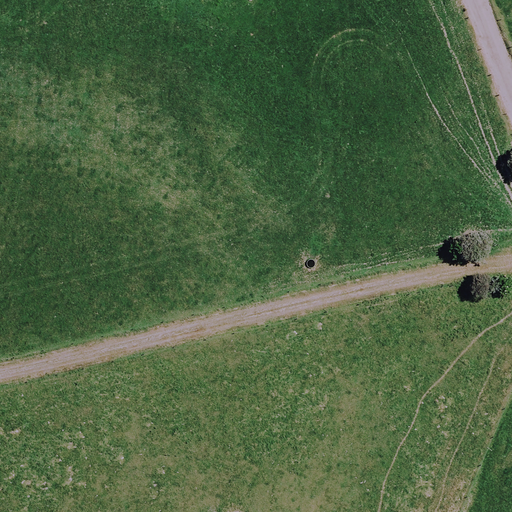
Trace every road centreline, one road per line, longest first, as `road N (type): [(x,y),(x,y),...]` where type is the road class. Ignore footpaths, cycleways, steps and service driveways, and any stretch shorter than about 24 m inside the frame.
road 1 (track): [(451,511),(511,382),(511,67),(485,0)]
road 2 (track): [(0,380),(363,279),(511,256)]
